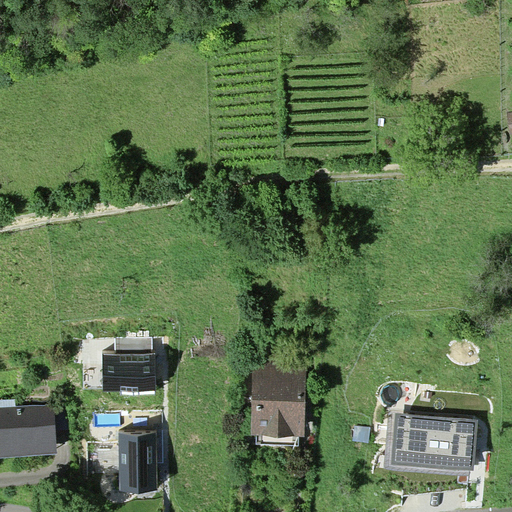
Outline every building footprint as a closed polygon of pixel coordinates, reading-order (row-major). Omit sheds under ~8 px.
[(115,337),(116,354),(153,353),(153,337),(115,337)] [(253,355),(250,435),(256,435),(299,437),(304,437),(307,358),(296,357),(296,348),(268,347),(267,355),(253,355)] [(116,354),(102,354),(103,363),(103,389),(103,391),(156,390),(155,353),(153,353),(116,354)] [(103,389),(103,363),(83,363),(83,389),(103,389)] [(56,404),(0,406),(0,457),(58,455),(56,404)] [(478,419),(395,413),(391,464),(473,471),(478,419)] [(164,463),(163,430),(119,430),(120,488),(158,488),(157,463),(164,463)] [(299,437),(256,435),(256,444),(299,445),(299,437)]
